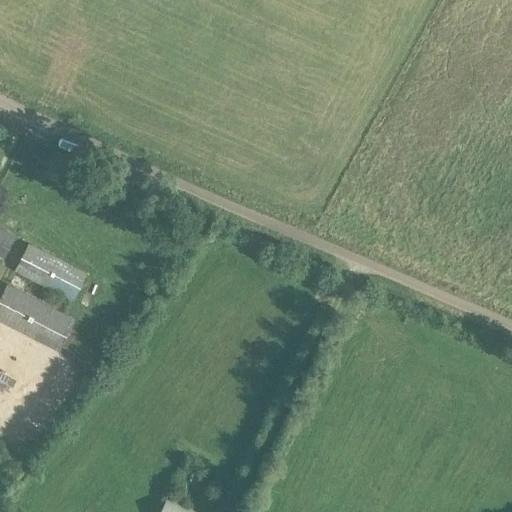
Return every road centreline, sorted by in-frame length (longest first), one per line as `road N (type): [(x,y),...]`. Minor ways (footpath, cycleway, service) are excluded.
road 1 (track): [(511,325),(0,106)]
road 2 (track): [(231,511),(357,261)]
